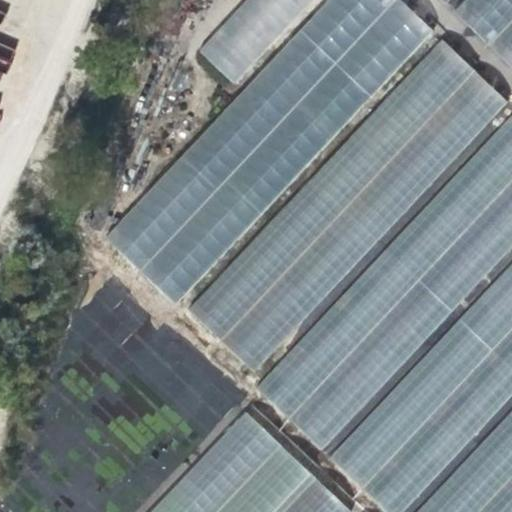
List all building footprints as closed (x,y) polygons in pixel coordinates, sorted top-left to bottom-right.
[(243,0),(197,50),(233,84),(311,0),(243,0)] [(511,18),(511,0),(460,0),(454,7),(490,41),(511,18)] [(511,18),(490,41),(511,61),(511,18)] [(475,80),(439,47),(185,316),(219,349),(475,80)] [(506,109),(475,80),(219,349),(250,379),(506,109)] [(194,287),(320,155),(281,118),(155,250),(194,287)] [(511,186),(511,118),(257,389),(291,421),(511,186)] [(511,249),(511,186),(291,421),(323,451),(511,249)] [(511,329),(511,264),(330,454),(362,485),(511,329)] [(400,511),(511,395),(511,329),(362,485),(389,511),(400,511)] [(477,511),(511,476),(511,407),(412,511),(477,511)] [(219,511),(283,445),(248,412),(153,511),(219,511)] [(280,511),(316,476),(283,445),(219,511),(280,511)] [(353,511),(316,476),(280,511),(353,511)] [(511,511),(511,476),(477,511),(511,511)]
